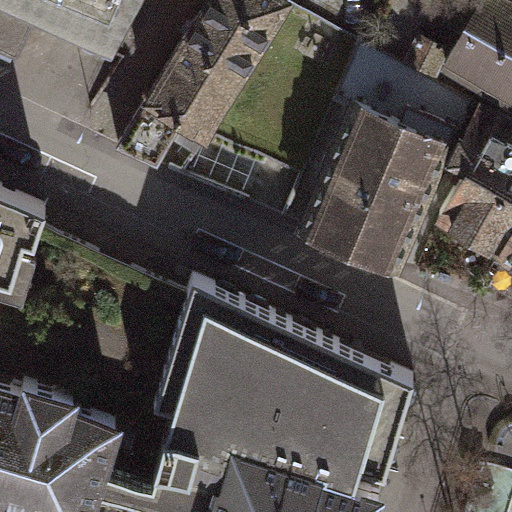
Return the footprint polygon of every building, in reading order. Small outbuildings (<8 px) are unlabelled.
[(33,0),(0,0),(0,47),(16,55),(40,3),(33,0)] [(33,0),(40,3),(109,32),(127,0),(33,0)] [(205,132),(284,0),(204,0),(117,132),(156,147),(188,160),(205,132)] [(511,0),(465,0),(453,21),(464,27),(447,56),(511,93),(511,0)] [(36,23),(26,56),(58,66),(68,33),(36,23)] [(477,100),(362,40),(341,91),(354,96),(302,208),(329,219),(354,230),(361,243),(398,255),(441,158),(448,161),(477,100)] [(505,245),(511,231),(511,118),(492,108),(437,207),(450,215),(505,245)] [(0,276),(10,279),(21,236),(33,239),(42,203),(0,182),(0,276)] [(153,474),(101,458),(115,413),(70,400),(73,389),(24,375),(21,384),(0,378),(0,505),(21,511),(84,511),(94,481),(165,502),(197,511),(370,511),(412,367),(192,268),(153,398),(171,403),(153,474)]
